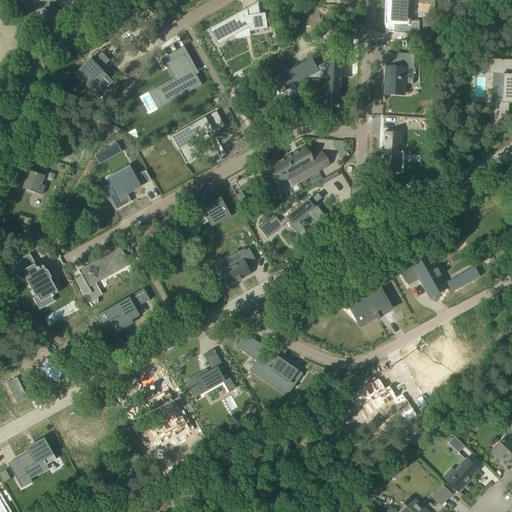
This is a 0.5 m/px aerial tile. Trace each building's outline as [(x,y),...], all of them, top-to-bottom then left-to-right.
[(405,13),(405,11),(404,11),(404,0),(389,0),(389,12),(405,13)] [(264,14),(259,15),(246,16),(246,12),(240,15),(240,14),(209,31),(209,29),(208,30),(217,45),(217,44),(232,35),(247,27),(248,32),(265,30),(264,14)] [(408,13),(407,23),(416,24),(416,25),(417,25),(417,23),(415,23),(415,14),(418,14),(418,12),(417,12),(417,13),(408,13)] [(89,56),(57,86),(58,87),(64,81),(72,90),(81,81),(83,83),(91,75),(98,83),(97,85),(102,90),(112,81),(100,68),(116,52),(114,49),(113,50),(115,52),(108,59),(101,51),(109,44),(108,43),(91,59),(89,56)] [(384,92),(405,94),(405,82),(406,67),(414,68),(415,53),(399,52),(398,66),(386,65),(385,80),(387,80),(386,83),(385,83),(384,92)] [(176,82),(155,93),(163,108),(200,87),(183,56),(167,65),(176,82)] [(289,75),(277,82),(278,82),(283,91),(279,93),(280,94),(286,90),(286,91),(295,86),(295,85),(309,77),(325,78),(323,100),(323,104),(324,104),(324,100),(339,101),(339,105),(340,105),(340,101),(342,62),(341,62),(341,67),(337,67),(338,63),(326,62),(326,61),(325,62),(317,67),(312,58),(287,72),(287,73),(287,72),(289,75)] [(507,129),(509,103),(511,103),(511,60),(491,59),(490,73),(504,74),(502,102),(494,101),(492,128),(507,129)] [(196,142),(211,134),(212,135),(224,129),(215,113),(168,139),(169,139),(174,148),(180,145),(189,162),(198,155),(191,143),(195,140),(196,142)] [(134,132),(122,139),(132,144),(138,141),(134,132)] [(396,156),(399,156),(400,146),(401,146),(401,141),(400,141),(401,139),(401,135),(400,135),(384,134),(383,134),(382,145),(384,145),(383,152),(382,152),(380,174),(381,174),(381,173),(389,174),(393,174),(394,174),(402,174),(402,163),(396,163),(396,156)] [(117,143),(95,156),(96,157),(96,156),(109,148),(114,157),(122,152),(117,143)] [(291,176),(295,184),(317,171),(310,160),(303,149),(296,153),(296,152),(292,154),(292,155),(289,157),(288,156),(285,158),(285,159),(282,161),(281,160),(277,162),(278,163),(273,166),(282,181),(291,176)] [(29,185),(27,190),(41,195),(44,186),(41,185),(44,175),(28,170),(24,183),(29,185)] [(131,202),(127,195),(129,193),(128,192),(131,190),(132,192),(139,187),(134,177),(131,173),(111,185),(117,196),(110,200),(117,210),(114,211),(115,212),(131,202)] [(308,199),(286,216),(293,224),(307,213),(314,223),(305,230),(311,238),(324,228),(320,222),(326,217),(315,204),(322,198),(318,193),(309,200),(308,199)] [(173,225),(173,224),(157,233),(161,241),(163,239),(165,242),(175,236),(175,238),(179,236),(180,239),(190,233),(190,234),(200,229),(202,234),(212,228),(201,210),(194,213),(182,219),(183,220),(184,219),(185,222),(174,228),(173,225)] [(129,264),(120,248),(92,264),(93,266),(85,271),(84,268),(78,271),(87,287),(129,264)] [(241,283),(244,281),(245,283),(246,283),(245,282),(250,279),(250,278),(254,276),(250,269),(260,264),(252,251),(243,256),(241,253),(240,253),(246,263),(225,275),(233,288),(237,286),(241,284),(241,285),(242,285),(241,283)] [(14,265),(2,272),(6,279),(18,272),(23,281),(25,279),(26,280),(28,283),(28,284),(28,285),(29,285),(31,288),(30,288),(32,291),(34,295),(35,298),(33,299),(34,300),(35,302),(35,303),(36,303),(37,305),(37,306),(38,306),(39,308),(39,309),(39,310),(40,309),(43,307),(49,304),(52,302),(53,302),(50,296),(51,297),(54,296),(53,295),(56,292),(60,289),(55,281),(51,284),(48,278),(50,277),(49,276),(49,277),(46,272),(46,271),(44,271),(42,267),(38,269),(37,267),(36,268),(28,255),(13,263),(14,265)] [(453,296),(480,282),(474,272),(445,288),(430,259),(401,275),(408,289),(419,284),(429,303),(450,292),(453,296)] [(346,301),(353,313),(360,326),(366,323),(375,317),(377,320),(380,319),(379,316),(390,309),(377,284),(346,301)] [(144,290),(96,317),(105,332),(113,328),(115,333),(133,323),(131,321),(139,316),(135,309),(150,300),(144,290)] [(236,344),(236,345),(237,345),(248,353),(255,342),(245,336),(239,346),(237,345),(236,344)] [(199,374),(184,382),(191,395),(199,391),(200,393),(221,382),(223,387),(230,383),(217,359),(210,363),(214,369),(210,371),(201,376),(199,374)] [(38,371),(55,383),(63,372),(46,360),(38,371)] [(285,379),(286,379),(270,363),(262,371),(267,375),(266,377),(255,366),(245,375),(268,397),(276,388),(285,397),(294,387),(289,382),(288,383),(285,379)] [(23,373),(12,379),(24,401),(35,395),(23,373)] [(362,385),(347,394),(354,406),(369,398),(375,408),(392,399),(394,404),(404,422),(414,416),(404,398),(404,399),(401,393),(394,396),(388,384),(383,387),(378,377),(370,381),(370,380),(362,384),(362,385)] [(156,431),(153,432),(160,444),(187,429),(180,417),(178,418),(170,404),(159,410),(163,419),(158,422),(162,427),(158,429),(158,428),(155,430),(156,431)] [(503,462),(505,460),(511,466),(511,465),(511,432),(511,431),(492,451),(503,462)] [(464,446),(454,436),(448,443),(458,453),(464,446)] [(18,460),(18,459),(7,465),(16,482),(26,477),(27,479),(46,468),(45,466),(55,461),(43,439),(32,445),(36,451),(18,460)] [(458,492),(467,483),(465,482),(478,469),(466,458),(454,471),(453,471),(457,475),(449,483),(458,492)] [(172,461),(166,466),(174,479),(181,475),(172,461)] [(443,485),(434,494),(443,503),(452,494),(443,485)] [(404,507),(398,511),(423,511),(418,507),(421,505),(415,499),(412,501),(409,497),(401,505),(404,507)]
